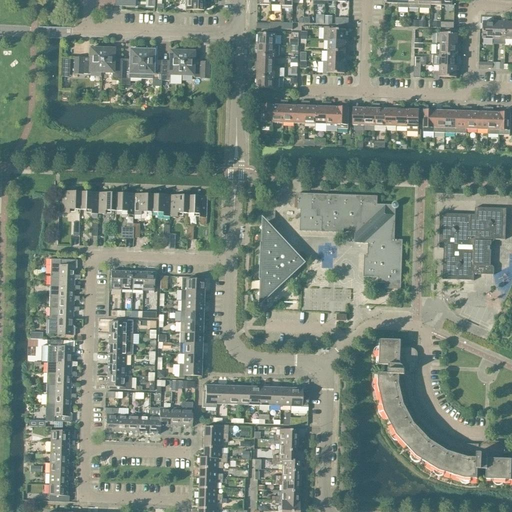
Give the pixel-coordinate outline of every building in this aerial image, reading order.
[(203,11),(203,0),(184,0),(185,10),(203,11)] [(408,8),(408,0),(397,0),(398,8),(408,8)] [(419,9),(419,0),(408,0),(408,8),(419,9)] [(430,5),(430,0),(419,0),(419,9),(430,9),(430,5)] [(441,5),(441,0),(430,0),(430,5),(430,9),(430,5),(441,5)] [(505,40),(505,20),(501,20),(501,21),(502,21),(502,23),(494,22),(494,44),(504,45),(505,40)] [(494,44),(494,22),(483,22),(483,26),(482,26),(482,27),(483,27),(482,39),(493,39),(493,44),(494,44)] [(323,40),(348,41),(348,37),(347,37),(347,38),(345,38),(346,30),(329,29),(329,27),(324,27),(323,40)] [(436,44),(460,45),(460,41),(459,41),(459,42),(457,42),(458,34),(437,33),(436,44)] [(256,45),(279,46),(279,45),(275,45),(275,34),(258,34),(258,42),(256,42),(256,41),(256,45)] [(348,45),(348,41),(323,40),(323,41),(328,41),(328,51),(345,52),(345,44),(347,45),(348,45)] [(460,49),(460,45),(436,44),(436,55),(457,56),(457,48),(459,49),(460,49)] [(279,56),(279,46),(256,45),(255,49),(256,49),(256,48),(258,48),(258,56),(279,56)] [(101,73),(102,47),(95,47),(95,49),(90,49),(89,62),(83,62),(83,58),(71,57),(71,75),(82,75),(82,74),(88,75),(89,74),(90,73),(101,73)] [(121,79),(121,63),(113,63),(114,49),(109,49),(109,47),(102,47),(101,73),(112,73),(112,79),(121,79)] [(141,74),(142,48),(135,48),(135,50),(130,50),(129,64),(121,63),(121,79),(130,80),(130,74),(141,74)] [(161,81),(161,65),(153,65),(154,51),(149,51),(149,49),(142,48),(141,74),(152,75),(152,81),(161,81)] [(181,76),(182,50),(175,49),(175,51),(170,51),(169,65),(161,65),(161,81),(170,81),(170,75),(181,76)] [(182,50),(181,76),(192,76),(193,77),(195,78),(200,78),(200,79),(208,79),(208,72),(209,62),(200,62),(200,66),(193,66),(193,52),(189,52),(189,50),(182,50)] [(345,59),(345,52),(328,51),(328,62),(323,62),(347,63),(347,59),(347,60),(345,59)] [(433,55),(432,66),(439,66),(459,67),(459,63),(458,63),(459,63),(457,63),(457,56),(440,55),(436,55),(433,55)] [(279,57),(279,56),(258,56),(257,63),(256,63),(255,63),(255,66),(281,67),(274,66),(275,57),(279,57)] [(347,67),(347,63),(323,62),(322,75),(328,75),(328,73),(344,74),(344,66),(346,66),(346,67),(347,67)] [(280,78),(281,67),(255,66),(255,70),(257,70),(257,77),(280,78)] [(459,71),(459,67),(439,66),(439,72),(433,72),(433,79),(439,79),(439,77),(456,78),(456,70),(458,70),(458,71),(459,71)] [(280,89),(280,78),(257,77),(257,89),(280,89)] [(272,127),(272,123),(273,105),(266,105),(266,100),(263,100),(262,105),(261,121),(259,121),(259,127),(272,127)] [(283,123),(284,101),(280,101),(280,106),(273,105),(272,123),(283,123)] [(294,124),(295,106),(288,106),(288,101),(284,101),(283,123),(294,124)] [(305,124),(305,102),(301,102),(301,106),(295,106),(294,124),(305,124)] [(316,124),(316,107),(309,107),(309,102),(305,102),(305,124),(316,124)] [(326,125),(327,102),(323,102),(323,107),(316,107),(316,124),(326,125)] [(337,125),(338,108),(331,107),(331,103),(327,102),(326,125),(337,125)] [(337,125),(337,129),(348,129),(348,126),(349,108),(348,108),(348,103),(344,103),(344,108),(338,108),(337,125)] [(364,126),(365,108),(358,108),(358,103),(354,103),(354,108),(353,126),(364,126)] [(375,131),(376,104),(371,104),(371,109),(365,108),(364,126),(374,126),(374,131),(375,131)] [(385,131),(386,109),(379,109),(380,104),(376,104),(375,131),(385,131)] [(396,127),(397,105),(393,105),(393,109),(386,109),(385,131),(386,131),(386,127),(396,127)] [(407,132),(408,110),(401,110),(401,105),(397,105),(396,127),(407,128),(407,132)] [(408,110),(407,132),(418,132),(419,110),(418,110),(418,106),(414,105),(414,110),(408,110)] [(434,133),(435,111),(428,111),(428,106),(424,106),(424,111),(423,132),(434,133)] [(445,133),(446,106),(441,106),(441,111),(435,111),(434,133),(445,133)] [(455,133),(456,112),(449,111),(450,107),(446,106),(445,133),(455,133)] [(466,134),(466,130),(467,107),(463,107),(463,112),(456,112),(455,133),(466,134)] [(477,130),(478,112),(471,112),(471,107),(467,107),(466,130),(477,130)] [(488,135),(489,108),(485,108),(484,113),(478,112),(477,130),(487,130),(487,135),(488,135)] [(499,135),(499,113),(493,113),(493,108),(489,108),(488,135),(499,135)] [(499,113),(499,135),(510,136),(510,113),(510,109),(506,109),(506,113),(499,113)] [(80,210),(80,192),(62,192),(61,213),(69,213),(69,210),(80,210)] [(97,215),(98,193),(80,192),(80,210),(90,211),(90,214),(97,215)] [(116,212),(116,194),(98,193),(97,215),(105,215),(105,211),(116,212)] [(134,216),(134,194),(116,194),(116,212),(127,212),(126,216),(134,216)] [(152,213),(152,195),(134,194),(134,216),(141,216),(141,213),(152,213)] [(384,205),(377,205),(377,196),(312,194),(298,194),(297,210),(301,210),(300,232),(344,233),(344,230),(355,230),(354,243),(368,244),(368,255),(364,255),(363,277),(379,278),(378,283),(385,283),(384,288),(384,289),(401,289),(402,240),(394,240),(395,216),(395,214),(395,209),(396,209),(397,208),(398,207),(398,206),(399,205),(398,204),(398,203),(397,203),(396,202),(395,202),(394,203),(393,203),(392,204),(392,205),(386,205),(384,205)] [(169,217),(170,195),(152,195),(152,213),(163,213),(162,217),(169,217)] [(188,214),(188,196),(170,195),(169,217),(177,217),(177,214),(188,214)] [(188,196),(188,214),(196,214),(196,223),(197,225),(199,226),(201,226),(203,226),(205,225),(206,223),(207,197),(188,196)] [(495,231),(495,240),(505,240),(506,209),(475,208),(475,215),(471,215),(471,230),(495,231)] [(471,230),(471,215),(440,214),(439,245),(444,245),(442,280),(474,281),(474,275),(485,275),(494,275),(494,268),(489,263),(490,245),(495,240),(495,231),(471,230)] [(261,243),(259,279),(261,279),(260,291),(257,294),(263,301),(280,286),(285,286),(285,281),(301,266),(301,260),(301,259),(266,222),(259,228),(263,232),(262,244),(261,243)] [(133,224),(126,224),(126,229),(122,229),(122,238),(133,238),(133,224)] [(74,277),(74,275),(74,269),(77,269),(77,260),(50,259),(50,276),(74,277)] [(121,290),(122,272),(112,272),(112,271),(112,272),(110,272),(110,279),(110,280),(110,290),(121,290)] [(132,290),(132,272),(123,272),(122,272),(121,290),(132,290)] [(142,291),(143,273),(133,272),(132,272),(132,290),(142,291)] [(143,273),(142,291),(153,291),(154,281),(154,280),(154,273),(144,273),(144,272),(143,273)] [(74,287),(74,286),(74,279),(79,280),(80,276),(74,275),(74,277),(50,276),(49,286),(74,287)] [(181,279),(181,290),(203,291),(204,280),(181,279)] [(73,298),(73,297),(73,290),(79,290),(79,286),(74,286),(74,287),(49,286),(49,297),(73,298)] [(203,302),(203,291),(181,290),(181,301),(203,302)] [(73,308),(73,307),(73,301),(79,301),(79,297),(73,297),(73,298),(49,297),(49,308),(73,308)] [(203,312),(203,302),(181,301),(180,312),(203,312)] [(48,318),(72,319),(73,311),(78,311),(79,307),(73,307),(73,308),(49,308),(48,318)] [(202,323),(203,312),(180,312),(180,322),(202,323)] [(72,327),(72,319),(48,318),(48,335),(74,336),(75,327),(72,327)] [(109,322),(108,333),(109,333),(126,334),(132,334),(132,320),(126,320),(126,323),(109,322)] [(202,334),(202,323),(180,322),(180,333),(202,334)] [(108,333),(108,344),(126,345),(127,345),(132,345),(132,334),(126,334),(109,333),(108,333)] [(202,344),(202,334),(180,333),(179,344),(202,344)] [(47,340),(46,344),(57,345),(57,347),(47,346),(47,363),(71,364),(71,362),(71,356),(74,356),(74,347),(62,347),(62,341),(47,340)] [(401,348),(401,341),(380,340),(379,365),(389,365),(388,374),(379,373),(378,386),(384,412),(397,435),(417,457),(439,471),(465,479),(477,479),(478,469),(486,469),(486,479),(511,480),(511,459),(504,459),(505,450),(504,447),(503,445),(501,443),(499,442),(487,441),(487,448),(478,448),(478,445),(467,444),(455,441),(440,432),(424,414),(415,399),(413,387),(413,375),(410,375),(410,366),(417,366),(417,355),(417,352),(415,350),(413,349),(410,348),(401,348)] [(132,345),(126,345),(108,344),(108,354),(126,355),(132,355),(132,345)] [(179,354),(183,354),(201,355),(202,344),(179,344),(179,354)] [(125,366),(126,355),(108,354),(107,365),(125,366)] [(201,365),(201,355),(183,354),(183,365),(178,365),(201,365)] [(71,374),(71,373),(70,373),(71,366),(76,367),(77,363),(71,362),(71,364),(47,363),(46,373),(71,374)] [(125,376),(125,366),(107,365),(107,376),(125,376)] [(201,377),(201,365),(178,365),(178,379),(184,379),(184,376),(201,377)] [(70,385),(70,384),(70,377),(76,377),(76,373),(71,373),(71,374),(46,373),(46,384),(70,385)] [(131,377),(125,376),(107,376),(107,387),(124,387),(124,390),(131,390),(131,377)] [(70,395),(70,394),(70,388),(76,388),(76,384),(70,384),(70,385),(46,384),(46,395),(70,395)] [(216,404),(217,386),(205,386),(205,392),(203,392),(202,408),(216,408),(216,404)] [(227,405),(227,387),(217,386),(216,404),(227,405)] [(237,405),(238,387),(227,387),(227,405),(237,405)] [(248,405),(248,387),(238,387),(237,405),(248,405)] [(258,406),(259,388),(248,387),(248,405),(258,406)] [(269,406),(270,388),(259,388),(258,406),(269,406)] [(280,406),(280,388),(270,388),(269,406),(280,406)] [(290,407),(291,389),(280,388),(280,406),(290,407)] [(290,407),(290,411),(307,411),(308,395),(302,395),(302,389),(291,389),(290,407)] [(45,405),(69,406),(70,398),(75,398),(76,394),(70,394),(70,395),(46,395),(45,405)] [(69,414),(69,406),(45,405),(45,422),(71,423),(72,414),(69,414)] [(116,433),(117,415),(117,409),(105,409),(104,415),(106,415),(105,433),(115,433),(116,433)] [(159,426),(160,409),(159,409),(159,416),(149,416),(148,434),(158,434),(158,435),(158,434),(159,434),(160,426),(159,426)] [(170,427),(170,409),(160,409),(159,426),(160,426),(169,427),(170,427)] [(180,427),(181,409),(170,409),(170,427),(179,427),(180,427)] [(181,409),(180,427),(190,427),(190,428),(190,427),(191,427),(192,410),(181,409)] [(127,433),(128,415),(117,415),(116,433),(126,433),(126,434),(126,433),(127,433)] [(138,434),(138,416),(128,415),(127,433),(137,434),(138,434)] [(148,434),(149,416),(138,416),(138,434),(147,434),(148,434)] [(204,438),(227,438),(227,434),(221,434),(221,427),(204,427),(204,438)] [(268,440),(297,441),(298,435),(297,435),(297,430),(277,430),(280,430),(279,435),(273,435),(273,440),(268,439),(268,440)] [(68,443),(68,441),(68,437),(69,437),(68,437),(68,435),(74,435),(74,431),(68,431),(51,431),(50,442),(68,443)] [(227,443),(227,438),(204,438),(203,448),(221,448),(221,442),(227,443)] [(297,446),(297,441),(268,440),(268,444),(283,444),(283,450),(296,451),(296,446),(297,446)] [(68,453),(68,452),(68,448),(68,445),(73,445),(73,446),(74,446),(74,441),(68,441),(68,443),(50,442),(50,452),(68,453)] [(220,454),(221,448),(203,448),(203,457),(199,457),(199,458),(227,459),(227,454),(220,454)] [(296,460),(296,451),(283,450),(283,456),(272,456),(272,460),(296,461),(296,460)] [(67,464),(68,463),(68,459),(68,458),(68,456),(73,456),(74,452),(68,452),(68,453),(50,452),(50,463),(67,464)] [(226,463),(227,459),(199,458),(199,468),(216,468),(216,463),(226,463)] [(300,461),(296,460),(296,461),(272,460),(272,464),(282,465),(282,471),(299,471),(300,461)] [(67,474),(67,473),(67,469),(68,469),(67,469),(67,466),(73,467),(73,463),(68,463),(67,464),(50,463),(49,474),(67,474)] [(216,474),(216,468),(199,468),(198,478),(222,479),(222,474),(216,474)] [(299,476),(299,471),(282,471),(282,476),(271,476),(271,480),(275,480),(275,481),(300,482),(300,476),(299,476)] [(67,485),(67,484),(67,480),(67,479),(67,477),(72,477),(73,477),(73,473),(67,473),(67,474),(49,474),(49,484),(67,485)] [(222,483),(222,479),(198,478),(198,488),(216,489),(216,483),(222,483)] [(300,487),(300,482),(275,481),(275,485),(281,485),(281,491),(298,492),(299,487),(300,487)] [(67,485),(49,484),(48,496),(66,496),(67,490),(67,488),(72,488),(72,484),(67,484),(67,485)] [(222,495),(215,494),(216,489),(198,488),(198,498),(222,499),(222,495)] [(298,502),(298,492),(281,491),(281,497),(271,497),(271,501),(298,502)] [(225,499),(222,499),(198,498),(197,509),(215,509),(215,503),(225,504),(225,499)] [(298,511),(299,502),(298,502),(271,501),(274,501),(274,505),(281,505),(280,511),(292,511),(298,511)]
